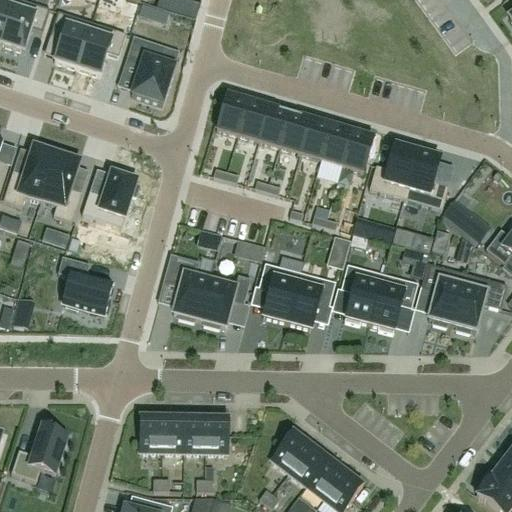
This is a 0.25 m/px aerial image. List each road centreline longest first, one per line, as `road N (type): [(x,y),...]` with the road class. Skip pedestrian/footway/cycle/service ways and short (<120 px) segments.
road 1 (residential): [(511,160),(482,142),(202,63)]
road 2 (residential): [(176,154),(119,380)]
road 3 (residential): [(504,384),(273,383)]
road 4 (residential): [(0,98),(176,154)]
road 5 (residential): [(273,383),(419,495)]
road 6 (residential): [(273,383),(119,380)]
road 7 (residential): [(419,495),(504,384)]
road 8 (residential): [(119,380),(84,511)]
